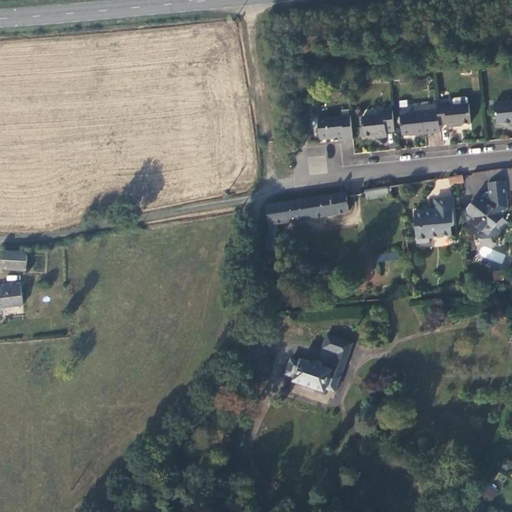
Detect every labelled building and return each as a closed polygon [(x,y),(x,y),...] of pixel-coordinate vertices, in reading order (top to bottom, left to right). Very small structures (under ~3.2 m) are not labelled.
[(456,128),(469,127),(468,104),(465,101),(454,102),(453,104),(453,110),(445,111),(445,108),(436,109),(438,129),(447,129),(447,131),(456,130),(456,128)] [(511,131),(511,130),(511,106),(494,109),(496,129),(511,127),(511,131)] [(414,140),(439,138),(438,129),(436,109),(420,111),(420,119),(415,119),(415,112),(398,113),(400,140),(414,138),(414,140)] [(384,137),(393,136),(391,113),(382,114),(383,117),(374,118),(372,121),(361,122),(362,131),(359,133),(360,142),(376,140),(376,143),(385,142),(384,137)] [(342,145),(351,144),(349,119),(341,120),(341,122),(318,124),(319,145),(329,144),(329,142),(342,141),(342,145)] [(325,146),(307,147),(309,173),(326,172),(325,146)] [(511,173),(502,173),(487,175),(489,201),(493,201),(494,208),(485,208),(479,203),(474,203),(467,212),(467,218),(473,224),(470,227),(481,236),(488,229),(493,233),(503,222),(502,220),(507,214),(507,197),(511,196),(511,173)] [(462,180),(450,182),(450,188),(463,187),(462,180)] [(386,193),(364,196),(366,206),(387,202),(386,193)] [(345,198),(268,211),(267,213),(269,228),(265,254),(273,255),(276,228),(349,217),(345,198)] [(438,214),(414,216),(416,248),(428,247),(428,242),(450,240),(449,230),(453,229),(451,203),(437,204),(438,214)] [(20,255),(0,255),(0,270),(21,270),(20,255)] [(407,256),(375,261),(376,267),(408,263),(407,256)] [(328,269),(317,270),(318,278),(329,277),(328,269)] [(0,310),(18,308),(15,286),(0,288),(0,310)] [(407,291),(392,292),(393,303),(407,302),(407,291)] [(352,348),(326,339),(321,354),(337,359),(331,374),(301,363),(299,367),(290,364),(285,380),(294,383),(293,386),(324,397),(325,394),(335,397),(352,348)] [(267,346),(253,344),(251,360),(265,362),(267,346)] [(414,406),(407,404),(404,416),(411,418),(414,406)] [(492,502),(499,489),(489,484),(482,497),(492,502)]
